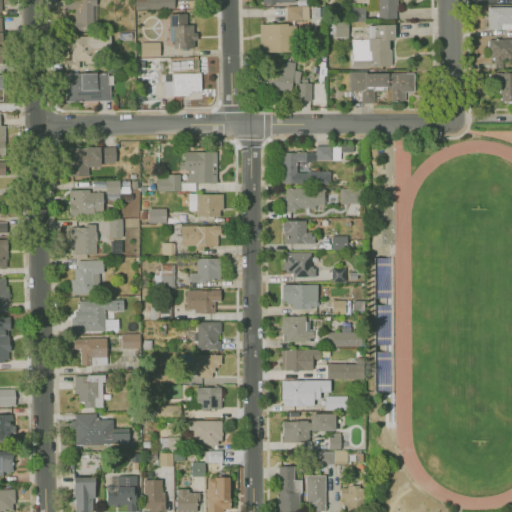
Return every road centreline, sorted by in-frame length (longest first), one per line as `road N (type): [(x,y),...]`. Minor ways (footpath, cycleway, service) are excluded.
road 1 (residential): [(254,511),(251,146),(232,103),(229,0)]
road 2 (residential): [(45,511),(32,0)]
road 3 (residential): [(449,123),(36,125)]
road 4 (residential): [(449,123),(446,0)]
